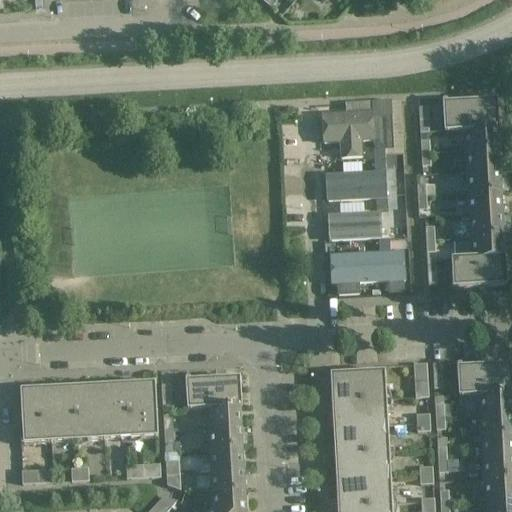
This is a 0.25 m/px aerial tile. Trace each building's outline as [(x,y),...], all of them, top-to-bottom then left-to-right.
[(269,0),(265,5),(271,10),(277,3),(273,0),(269,0)] [(497,102),(470,104),(472,132),(498,131),(499,131),(497,102)] [(445,134),(464,133),(472,132),(470,104),(444,105),(445,134)] [(373,110),(321,112),(322,142),(340,141),(341,155),(362,156),(362,139),(374,138),(373,110)] [(427,110),(419,110),(420,136),(429,135),(427,110)] [(498,131),(472,132),(464,133),(465,154),(499,152),(498,131)] [(429,143),(421,144),(421,157),(430,156),(429,143)] [(499,152),(465,154),(467,175),(500,173),(499,152)] [(430,156),(421,157),(422,169),(431,169),(430,156)] [(386,172),(326,172),(326,197),(386,197),(386,172)] [(500,173),(467,175),(468,196),(502,194),(500,173)] [(425,187),(423,187),(417,187),(417,199),(426,199),(425,187)] [(502,194),(468,196),(469,218),(503,216),(502,194)] [(426,199),(417,199),(418,212),(427,212),(426,199)] [(379,213),(328,216),(329,238),(380,235),(379,213)] [(503,216),(469,218),(470,239),(504,237),(503,216)] [(434,230),(425,230),(426,241),(435,241),(434,230)] [(504,237),(470,239),(471,260),(479,259),(506,258),(504,237)] [(435,241),(426,241),(427,255),(435,255),(435,241)] [(383,254),(329,255),(330,280),(391,279),(391,265),(383,265),(383,254)] [(506,258),(479,259),(481,288),(508,286),(506,258)] [(452,261),(454,289),(454,290),(481,288),(479,259),(471,260),(452,261)] [(436,262),(427,263),(428,288),(437,288),(436,262)] [(443,391),(442,365),(433,366),(434,391),(443,391)] [(427,366),(414,367),(416,401),(429,400),(427,366)] [(511,367),(485,368),(487,397),(511,395),(511,367)] [(460,398),(479,397),(487,397),(485,368),(458,370),(460,398)] [(331,377),(338,511),(387,511),(386,498),(392,497),(390,464),(384,464),(383,445),(389,445),(387,411),(381,411),(380,392),(386,392),(385,374),(331,377)] [(240,380),(213,382),(215,410),(241,409),(242,409),(240,380)] [(188,412),(207,411),(215,410),(213,382),(186,383),(188,412)] [(140,440),(158,439),(155,385),(21,392),(24,446),(68,444),(68,439),(87,438),(88,443),(121,441),(121,436),(140,435),(140,440)] [(162,392),(163,413),(172,413),(171,392),(162,392)] [(511,395),(487,397),(479,397),(480,419),(511,417),(511,395)] [(444,407),(435,407),(436,421),(445,421),(444,407)] [(241,409),(215,410),(207,411),(208,432),(242,430),(241,409)] [(430,434),(430,417),(416,418),(417,435),(430,434)] [(511,417),(480,419),(481,440),(511,438),(511,417)] [(164,434),(173,433),(172,420),(163,421),(164,434)] [(445,421),(436,421),(436,433),(445,432),(445,421)] [(242,430),(208,432),(209,452),(243,451),(242,430)] [(164,434),(165,446),(165,455),(176,455),(175,447),(174,446),(173,433),(164,434)] [(511,438),(481,440),(482,462),(511,459),(511,438)] [(446,450),(437,450),(438,464),(447,463),(446,450)] [(243,451),(209,452),(211,473),(245,471),(243,451)] [(511,459),(482,462),(484,483),(511,481),(511,459)] [(166,475),(179,475),(179,463),(166,464),(166,475)] [(447,463),(438,464),(439,476),(448,475),(447,463)] [(160,479),(160,466),(130,468),(131,481),(160,479)] [(72,484),(92,483),(91,470),(71,471),(72,484)] [(433,487),(432,470),(419,470),(420,487),(433,487)] [(245,471),(211,473),(212,494),(246,492),(245,471)] [(22,487),(56,485),(55,472),(22,474),(22,487)] [(166,475),(167,488),(180,487),(179,475),(166,475)] [(511,481),(484,483),(485,504),(511,502),(511,481)] [(246,492),(212,494),(213,510),(218,511),(246,511),(248,511),(248,503),(247,503),(246,492)] [(449,493),(440,493),(440,507),(449,506),(449,493)] [(168,511),(173,507),(163,498),(154,509),(157,511),(168,511)] [(511,511),(511,502),(485,504),(485,511),(511,511)]
